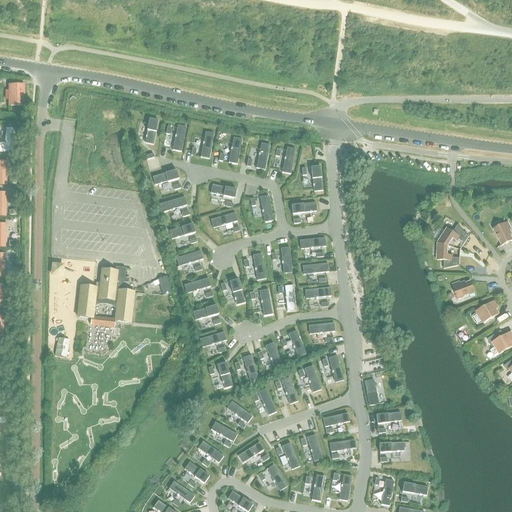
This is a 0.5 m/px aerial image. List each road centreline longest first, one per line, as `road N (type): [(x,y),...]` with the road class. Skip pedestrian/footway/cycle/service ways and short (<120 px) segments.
road 1 (unclassified): [(511,149),(255,111),(47,69)]
road 2 (unclassified): [(34,511),(38,160),(47,69)]
